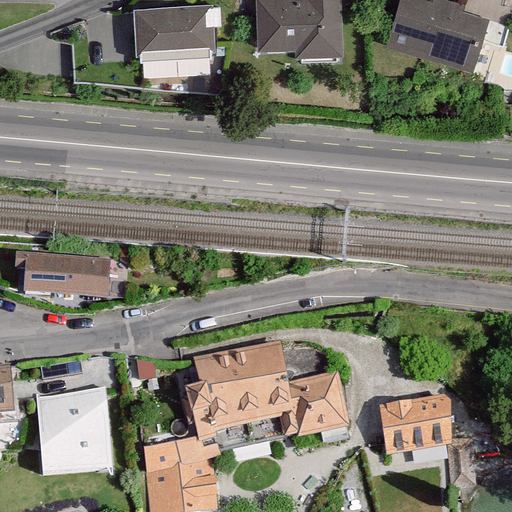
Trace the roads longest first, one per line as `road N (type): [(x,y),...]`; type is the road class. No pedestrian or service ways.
road 1 (residential): [(0,341),(187,317),(316,286),(511,300)]
road 2 (primary): [(0,138),(511,185)]
